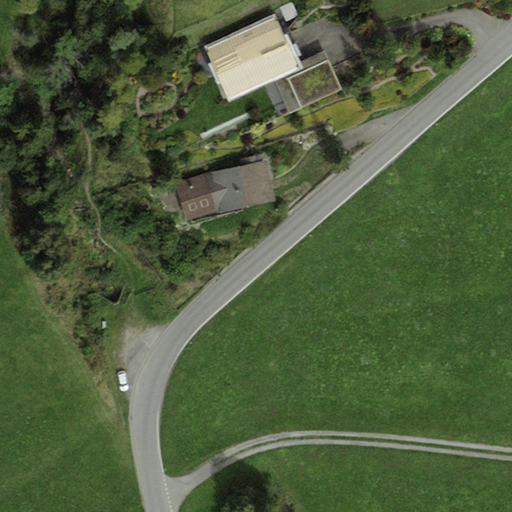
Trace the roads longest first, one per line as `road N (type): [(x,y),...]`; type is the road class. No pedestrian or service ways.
road 1 (tertiary): [(159,511),(144,415),(152,376),(173,338),(511,37)]
road 2 (track): [(156,499),(226,458),(309,437),(511,454)]
road 3 (unknown): [(506,41),(474,17),(360,48),(321,32)]
